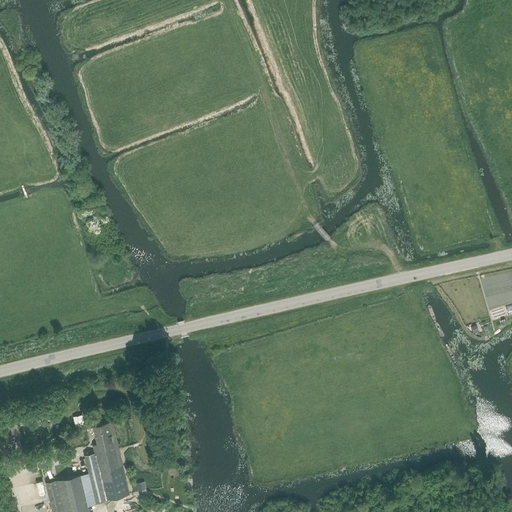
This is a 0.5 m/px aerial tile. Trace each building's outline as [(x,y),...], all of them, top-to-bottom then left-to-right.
[(82,415),(73,417),(75,426),(84,424),(82,415)] [(112,421),(94,426),(98,444),(93,445),(95,452),(106,499),(130,493),(112,421)] [(84,455),(88,473),(96,504),(107,501),(106,499),(95,452),(84,455)] [(88,473),(77,475),(84,506),(96,504),(88,473)] [(84,511),(76,476),(57,480),(64,511),(84,511)] [(64,511),(57,480),(46,483),(52,511),(64,511)] [(137,483),(140,495),(147,493),(145,481),(137,483)] [(122,502),(131,499),(130,493),(120,496),(122,502)]
